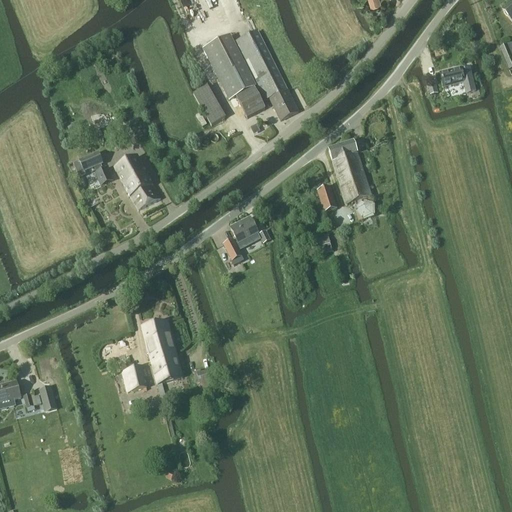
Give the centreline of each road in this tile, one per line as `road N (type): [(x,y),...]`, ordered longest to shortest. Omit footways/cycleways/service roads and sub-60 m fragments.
road 1 (tertiary): [(0,347),(125,287),(310,155),(379,95),(452,0)]
road 2 (unclassified): [(0,311),(143,237),(259,155),(344,83),(412,0)]
